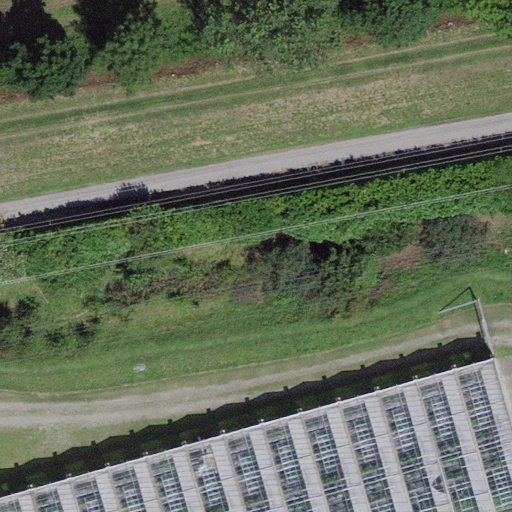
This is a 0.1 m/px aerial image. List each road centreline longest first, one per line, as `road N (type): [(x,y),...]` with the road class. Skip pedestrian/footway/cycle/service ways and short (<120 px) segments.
road 1 (unclassified): [(511,121),(0,217)]
road 2 (track): [(0,416),(206,399),(479,334),(511,335)]
